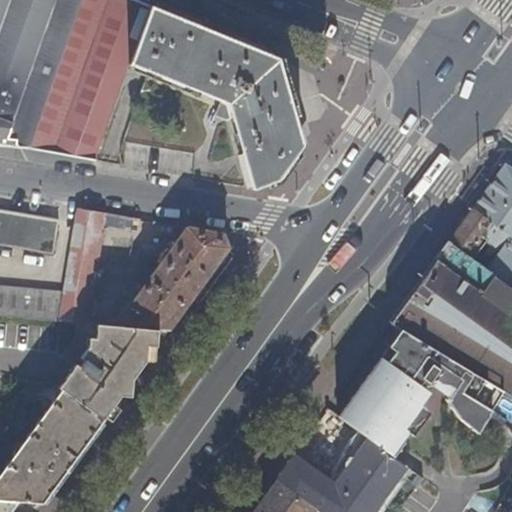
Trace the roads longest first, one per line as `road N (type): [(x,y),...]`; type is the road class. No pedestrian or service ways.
road 1 (primary): [(171,511),(331,293),(365,265),(490,97)]
road 2 (primary): [(320,242),(124,511)]
road 3 (residential): [(320,242),(264,216),(0,178)]
road 4 (unknown): [(98,189),(71,324),(46,345),(0,355)]
road 5 (primary): [(444,70),(320,242)]
road 6 (secondary): [(444,70),(294,0)]
